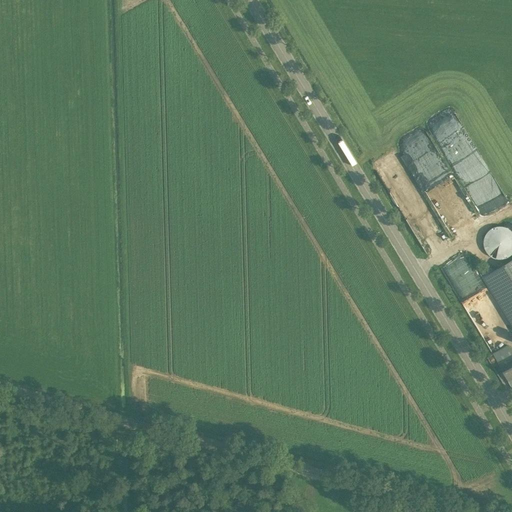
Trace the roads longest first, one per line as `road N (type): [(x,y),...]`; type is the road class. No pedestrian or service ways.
road 1 (secondary): [(511,433),(249,0)]
road 2 (unclassified): [(487,511),(0,381)]
